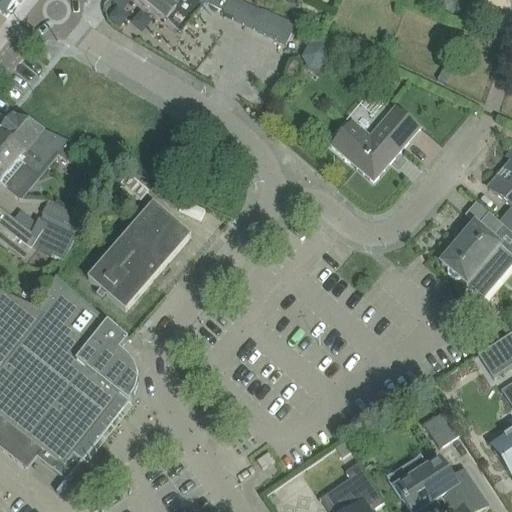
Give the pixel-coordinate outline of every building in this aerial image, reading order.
[(0,0),(0,14),(6,19),(9,17),(12,16),(15,11),(15,9),(18,6),(21,5),(24,0),(0,0)] [(295,27),(234,0),(134,0),(147,10),(148,9),(181,36),(205,5),(222,14),(221,16),(286,46),(295,27)] [(439,0),(435,9),(453,17),(457,8),(460,9),(464,0),(439,0)] [(306,46),(299,59),(306,72),(321,46),(322,43),(314,38),(310,46),(306,46)] [(352,124),(331,149),(373,185),(420,131),(405,118),(396,109),(370,139),(352,124)] [(38,180),(47,169),(57,157),(67,165),(78,152),(70,146),(43,132),(14,118),(13,117),(11,119),(12,119),(0,133),(0,148),(18,164),(38,180)] [(0,185),(18,164),(0,148),(0,185)] [(511,152),(507,159),(511,163),(488,190),(511,211),(511,212),(501,226),(511,235),(511,152)] [(98,169),(90,180),(97,186),(105,175),(98,169)] [(140,203),(148,194),(129,178),(121,187),(140,203)] [(48,203),(48,204),(42,217),(77,234),(83,221),(48,203)] [(89,282),(125,314),(189,240),(153,208),(89,282)] [(0,247),(8,255),(10,253),(25,265),(27,267),(37,253),(51,260),(52,258),(63,264),(75,240),(56,231),(41,223),(39,222),(31,236),(0,211),(0,247)] [(511,235),(501,226),(500,226),(490,239),(475,226),(441,266),(448,272),(448,277),(454,282),(460,282),(483,302),(511,268),(511,235)] [(0,450),(27,472),(37,460),(36,459),(42,451),(58,463),(51,471),(69,486),(85,466),(84,465),(128,406),(131,403),(132,400),(134,397),(135,393),(136,390),(137,386),(137,382),(137,379),(137,375),(136,371),(135,368),(134,364),(132,361),(130,358),(119,354),(127,343),(56,279),(39,314),(0,296),(0,450)] [(485,353),(478,358),(493,381),(511,368),(511,338),(511,337),(498,345),(485,353)] [(423,428),(439,452),(460,438),(444,414),(423,428)] [(511,479),(511,435),(492,449),(502,465),(511,479)] [(36,459),(37,460),(51,471),(58,463),(42,451),(36,459)] [(269,455),(256,464),(262,472),(274,463),(269,455)] [(438,511),(441,510),(436,504),(442,500),(449,511),(482,511),(488,509),(465,474),(453,482),(441,463),(397,492),(409,511),(438,511)] [(375,511),(385,506),(358,466),(345,475),(350,482),(322,501),(329,511),(375,511)]
